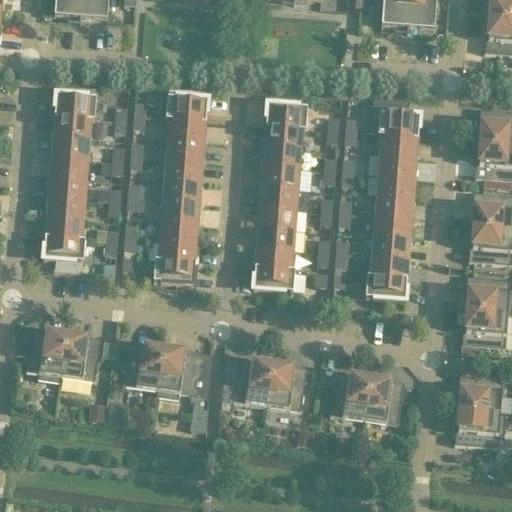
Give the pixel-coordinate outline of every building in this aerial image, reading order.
[(108,0),(55,0),(54,22),(107,26),(108,0)] [(135,0),(124,0),(124,10),(135,11),(135,0)] [(356,0),(355,11),(366,12),(367,0),(356,0)] [(436,0),(383,0),(381,31),(434,35),(436,0)] [(490,25),(511,26),(511,0),(488,0),(488,10),(491,10),(490,25)] [(511,26),(490,25),(489,40),(486,39),(484,59),(511,61),(511,26)] [(496,68),(486,67),(485,78),(495,78),(496,68)] [(54,122),(94,125),(96,104),(95,104),(95,96),(59,93),(58,101),(56,101),(54,122)] [(166,124),(206,127),(207,106),(204,106),(204,97),(169,95),(168,103),(167,103),(166,124)] [(419,122),(406,121),(407,107),(373,106),(372,119),(379,120),(378,140),(418,143),(419,122)] [(134,122),(145,123),(145,109),(135,109),(134,122)] [(267,111),(265,132),(305,135),(307,114),(267,111)] [(116,114),(115,127),(126,127),(127,114),(116,114)] [(480,150),(511,152),(511,117),(480,115),(479,135),(481,135),(480,150)] [(94,125),(54,122),(52,142),(90,145),(91,126),(94,126),(94,125)] [(145,123),(134,122),(133,135),(144,136),(145,123)] [(328,123),(327,137),(338,137),(339,124),(328,123)] [(206,127),(166,124),(166,125),(168,126),(167,145),(204,148),(206,127)] [(345,137),(356,138),(357,125),(346,124),(345,137)] [(126,127),(115,127),(114,140),(125,140),(126,127)] [(265,132),(264,152),(301,155),(302,136),(305,136),(305,135),(265,132)] [(338,137),(327,137),(326,149),(337,150),(338,137)] [(356,138),(345,137),(344,151),(355,151),(356,138)] [(418,143),(378,140),(378,141),(381,141),(379,161),(416,164),(418,143)] [(52,142),(51,162),(88,165),(90,145),(52,142)] [(167,145),(165,165),(202,168),(204,148),(167,145)] [(132,149),(131,162),(141,163),(142,150),(132,149)] [(511,152),(480,150),(479,165),(476,165),(475,184),(511,187),(511,152)] [(301,155),(264,152),(262,172),(299,175),(301,155)] [(113,154),(112,167),(123,168),(124,155),(113,154)] [(416,164),(379,161),(378,181),(415,184),(416,164)] [(88,165),(51,162),(49,183),(86,186),(88,165)] [(141,163),(131,162),(130,175),(140,176),(141,163)] [(325,164),(324,177),(335,178),(336,165),(325,164)] [(165,165),(164,185),(201,188),(202,168),(165,165)] [(343,165),(342,178),(353,179),(354,166),(343,165)] [(123,168),(112,167),(111,180),(122,181),(123,168)] [(262,172),(261,193),(298,196),(299,175),(262,172)] [(335,178),(324,177),(323,190),(334,191),(335,178)] [(353,179),(342,178),(341,191),(352,192),(353,179)] [(415,184),(378,181),(376,201),(413,204),(415,184)] [(86,186),(49,183),(48,203),(85,206),(86,186)] [(201,188),(164,185),(162,206),(199,209),(201,188)] [(129,190),(128,203),(138,204),(139,191),(129,190)] [(261,193),(259,213),(296,216),(298,196),(261,193)] [(109,208),(120,209),(121,196),(110,195),(109,208)] [(474,233),(511,236),(511,201),(474,199),(472,218),(475,219),(474,233)] [(374,201),(366,201),(365,238),(372,238),(374,201)] [(376,201),(374,222),(411,225),(413,204),(376,201)] [(85,206),(48,203),(46,224),(83,226),(85,206)] [(138,204),(128,203),(127,216),(137,217),(138,204)] [(321,218),(331,219),(332,206),(322,205),(321,218)] [(162,206),(161,226),(198,229),(199,209),(162,206)] [(340,206),(339,219),(350,220),(351,207),(340,206)] [(120,209),(109,208),(108,221),(119,222),(120,209)] [(259,213),(258,234),(295,236),(296,216),(259,213)] [(331,219),(321,218),(320,231),(330,232),(331,219)] [(350,220),(339,219),(338,232),(349,233),(350,220)] [(411,225),(374,222),(373,242),(410,245),(411,225)] [(83,226),(46,224),(45,244),(85,247),(85,246),(82,246),(83,226)] [(198,229),(161,226),(159,247),(196,249),(198,229)] [(126,231),(125,244),(135,245),(136,232),(126,231)] [(511,259),(511,236),(474,233),(473,248),(470,248),(468,268),(511,271),(511,259)] [(258,234),(256,254),(293,257),(295,236),(258,234)] [(106,249),(117,250),(118,236),(107,236),(106,249)] [(360,259),(369,260),(372,241),(364,239),(360,259)] [(373,242),(371,262),(408,265),(410,245),(373,242)] [(85,247),(45,244),(43,265),(55,266),(55,276),(54,276),(54,277),(83,279),(83,278),(82,278),(83,268),(85,247)] [(135,245),(125,244),(124,257),(134,258),(135,245)] [(318,259),(328,259),(329,246),(319,246),(318,259)] [(196,249),(159,247),(158,266),(155,265),(155,267),(195,270),(196,249)] [(337,247),(336,260),(347,261),(348,248),(337,247)] [(117,250),(106,249),(105,262),(116,263),(117,250)] [(256,254),(254,274),(294,277),(294,276),(292,276),(293,257),(256,254)] [(328,259),(318,259),(317,272),(327,273),(328,259)] [(347,261),(336,260),(335,273),(346,274),(347,261)] [(408,265),(371,262),(370,282),(367,281),(367,283),(407,286),(408,265)] [(123,264),(122,277),(133,278),(134,265),(123,264)] [(195,270),(155,267),(153,288),(193,291),(195,270)] [(294,277),(254,274),(253,295),(293,298),(294,277)] [(316,279),(315,292),(326,293),(327,280),(316,279)] [(335,280),(333,293),(344,294),(345,281),(335,280)] [(507,320),(507,321),(511,321),(511,298),(509,298),(510,286),(467,282),(465,302),(468,302),(467,317),(507,320)] [(407,286),(367,283),(365,304),(405,307),(407,286)] [(507,320),(467,317),(466,332),(463,332),(462,351),(477,353),(505,355),(507,321),(507,320)] [(60,383),(66,343),(52,341),(52,338),(32,335),(20,334),(16,362),(28,363),(26,378),(39,380),(38,386),(60,389),(61,383),(60,383)] [(81,345),(66,343),(60,383),(61,383),(94,388),(101,345),(81,342),(81,345)] [(157,403),(163,357),(149,355),(149,352),(130,349),(123,392),(157,397),(156,403),(157,403)] [(462,351),(461,360),(477,361),(477,353),(462,351)] [(163,357),(157,403),(178,406),(179,400),(210,405),(213,361),(178,356),(178,359),(163,357)] [(223,363),(219,406),(267,413),(272,373),(258,371),(258,368),(223,363)] [(272,373),(267,413),(301,417),(307,375),(287,372),(287,375),(272,373)] [(364,427),(370,387),(355,385),(355,382),(336,379),(330,422),(364,427)] [(460,416),(506,420),(506,419),(500,419),(502,385),(459,382),(458,401),(461,402),(460,416)] [(384,389),(370,387),(364,427),(398,432),(404,389),(385,386),(384,389)] [(107,428),(126,430),(129,413),(109,410),(107,428)] [(101,427),(103,414),(91,413),(89,425),(101,427)] [(506,420),(460,416),(458,431),(456,431),(454,451),(497,454),(498,441),(504,442),(506,420)] [(230,440),(231,432),(223,431),(222,439),(230,440)] [(298,438),(296,449),(308,451),(309,439),(298,438)] [(313,441),(311,451),(323,453),(324,443),(313,441)]
